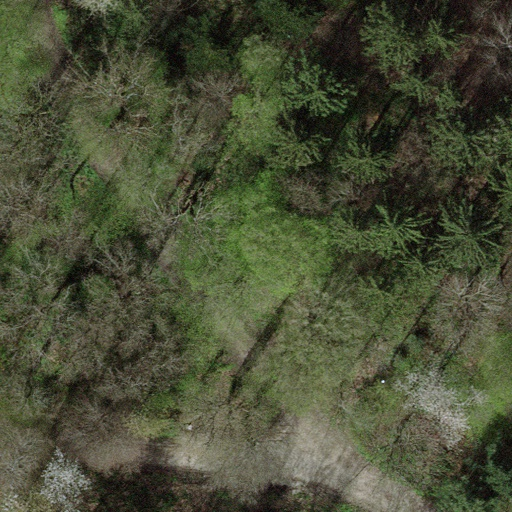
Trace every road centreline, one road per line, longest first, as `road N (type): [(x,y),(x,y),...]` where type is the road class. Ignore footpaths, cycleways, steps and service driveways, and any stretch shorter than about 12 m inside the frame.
road 1 (track): [(9,0),(7,9),(334,476),(391,511)]
road 2 (track): [(334,476),(187,450),(0,442)]
